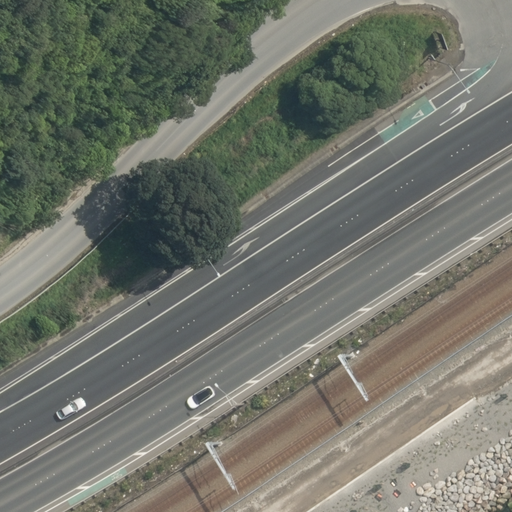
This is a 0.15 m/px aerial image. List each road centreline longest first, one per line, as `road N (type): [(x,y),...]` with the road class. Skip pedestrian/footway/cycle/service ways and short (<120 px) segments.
road 1 (trunk): [(511,190),(0,503)]
road 2 (trunk): [(0,435),(475,135)]
road 3 (unclassified): [(327,0),(221,89),(36,267),(0,291)]
